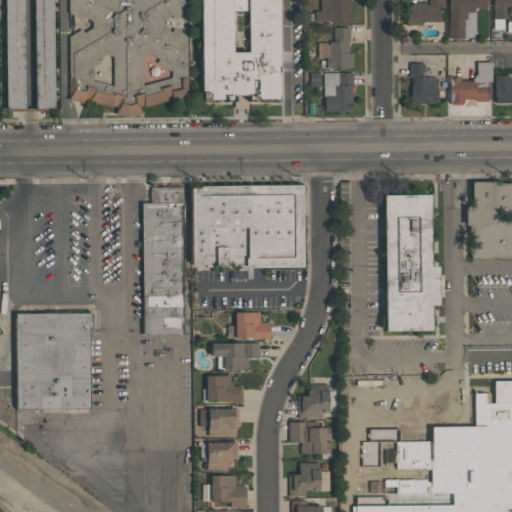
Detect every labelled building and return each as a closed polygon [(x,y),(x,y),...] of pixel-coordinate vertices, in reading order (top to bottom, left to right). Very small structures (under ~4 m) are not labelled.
[(3,0),(22,0),(24,109),(5,110),(3,0)] [(34,107),(32,0),(51,0),(53,107),(34,107)] [(185,0),(185,13),(173,18),(162,18),(162,26),(186,34),(186,78),(181,80),(180,94),(140,110),(140,114),(133,116),(114,116),(114,103),(68,103),(69,79),(81,74),(81,62),(70,62),(71,34),(91,26),(91,21),(67,13),(67,0),(185,0)] [(198,0),(277,0),(279,99),(245,100),(245,95),(232,95),(232,100),(200,100),(198,0)] [(351,21),(350,0),(319,0),(320,11),(314,11),(314,22),(351,21)] [(439,23),(439,7),(444,7),(444,0),(427,0),(428,3),(406,3),(407,23),(439,23)] [(448,0),(447,38),(464,39),(465,9),(486,9),(486,0),(448,0)] [(511,0),(492,0),(493,29),(501,28),(501,20),(506,19),(507,33),(511,32),(511,0)] [(349,28),(332,28),(332,42),(317,42),(317,58),(325,58),(325,68),(352,68),(352,52),(349,52),(349,28)] [(491,62),(475,62),(475,81),(490,81),(491,62)] [(409,102),(435,104),(437,78),(423,77),(424,64),(413,63),(409,102)] [(323,73),(323,112),(351,112),(352,73),(323,73)] [(494,103),(511,103),(511,80),(509,81),(509,75),(493,75),(494,103)] [(449,78),(450,104),(463,104),(463,101),(488,100),(487,81),(458,81),(458,77),(449,78)] [(511,182),(511,258),(470,259),(470,183),(511,182)] [(302,266),(190,267),(189,186),(301,185),(302,266)] [(182,335),(142,335),(141,202),(150,202),(150,189),(181,188),(182,335)] [(384,331),(382,195),(428,194),(429,266),(436,266),(437,305),(429,305),(430,330),(384,331)] [(89,408),(15,409),(14,313),(88,312),(89,408)] [(269,322),(268,338),(233,338),(233,312),(258,312),(258,321),(269,322)] [(209,343),(258,342),(258,357),(246,357),(247,369),(222,369),(222,356),(210,356),(209,343)] [(204,375),(230,374),(230,385),(241,385),(241,401),(205,402),(204,375)] [(352,511),(352,506),(452,504),(451,493),(417,494),(417,479),(424,479),(423,468),(384,469),(384,450),(395,450),(395,442),(430,441),(429,427),(473,425),(472,392),(484,392),(484,403),(492,403),(491,379),(511,378),(511,510),(505,511),(352,511)] [(327,390),(327,415),(296,415),(296,395),(308,395),(308,384),(319,384),(319,390),(327,390)] [(197,408),(235,407),(236,427),(226,428),(227,435),(206,436),(206,427),(198,427),(197,408)] [(287,442),(287,421),(308,421),(308,427),(324,427),(323,453),(299,453),(299,442),(287,442)] [(236,458),(226,458),(225,469),(205,469),(205,441),(232,442),(232,449),(236,449),(236,458)] [(373,451),(357,451),(356,466),(372,466),(373,451)] [(287,496),(287,474),(297,474),(297,462),(310,462),(310,470),(327,470),(327,490),(304,490),(304,496),(287,496)] [(244,508),(228,508),(228,501),(201,501),(201,488),(209,488),(209,475),(233,475),(233,485),(245,485),(244,508)] [(289,511),(289,500),(306,500),(306,505),(321,505),(320,511),(289,511)]
